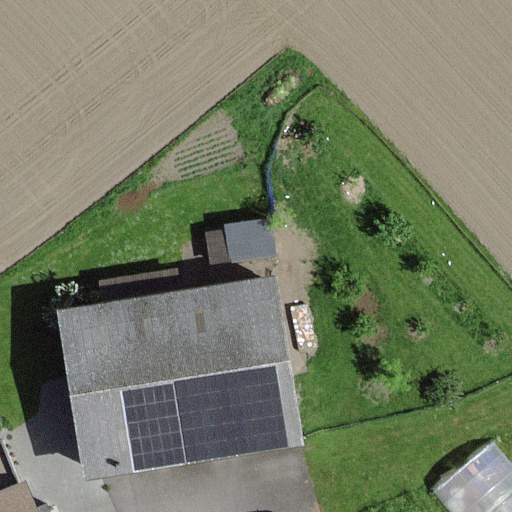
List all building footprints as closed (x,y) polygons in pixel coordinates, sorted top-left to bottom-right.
[(268,208),(207,215),(213,267),(274,261),(268,208)] [(302,441),(277,280),(65,313),(89,473),(302,441)] [(511,454),(488,417),(424,458),(458,511),(511,477),(511,454)] [(0,511),(46,511),(34,481),(0,494),(0,511)] [(511,511),(511,481),(474,511),(511,511)]
